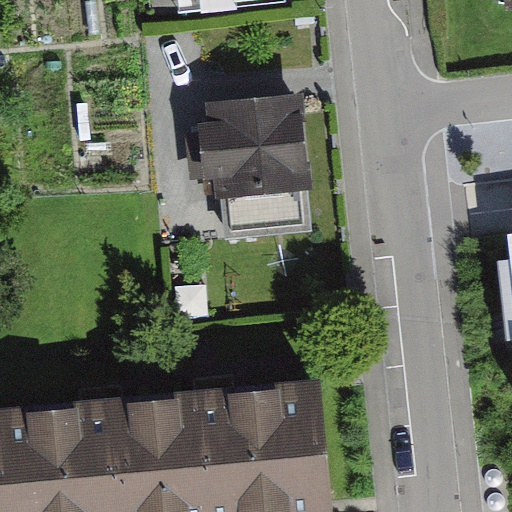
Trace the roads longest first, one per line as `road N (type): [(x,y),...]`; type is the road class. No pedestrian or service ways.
road 1 (residential): [(385,117),(430,511)]
road 2 (residential): [(385,117),(511,98)]
